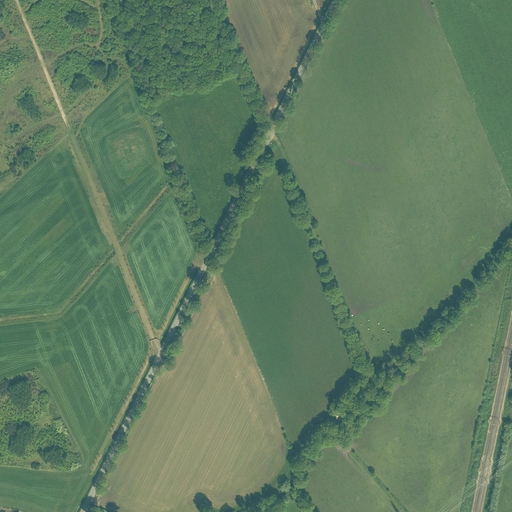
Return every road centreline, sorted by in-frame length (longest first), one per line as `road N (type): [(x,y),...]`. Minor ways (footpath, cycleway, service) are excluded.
road 1 (tertiary): [(82,511),(336,0)]
road 2 (track): [(403,511),(337,432),(372,368),(269,133)]
road 3 (track): [(15,0),(160,355)]
